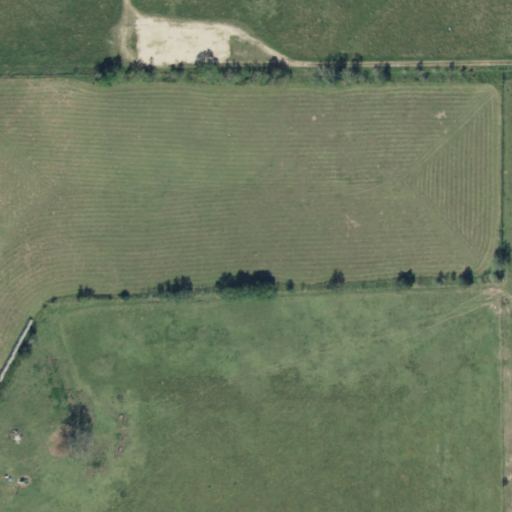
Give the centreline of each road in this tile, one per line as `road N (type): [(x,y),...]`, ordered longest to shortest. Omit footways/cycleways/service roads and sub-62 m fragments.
road 1 (track): [(136,64),(291,63),(210,23),(122,21),(123,54),(136,64)]
road 2 (track): [(511,59),(291,63)]
